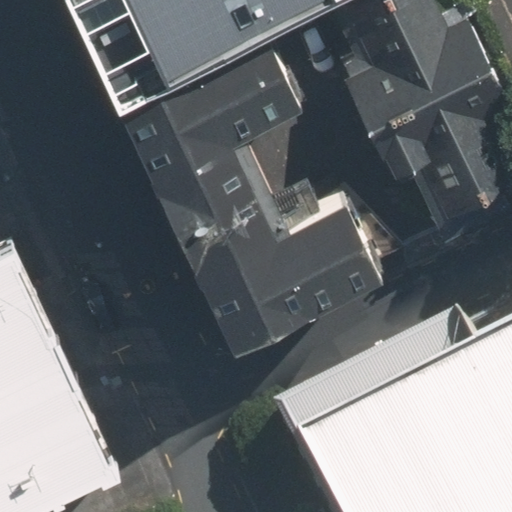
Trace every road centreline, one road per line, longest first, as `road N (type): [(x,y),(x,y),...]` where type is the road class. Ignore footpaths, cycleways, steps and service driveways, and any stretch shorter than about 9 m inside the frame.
road 1 (residential): [(2,0),(188,398)]
road 2 (residential): [(188,398),(511,243)]
road 3 (residential): [(188,398),(238,511)]
